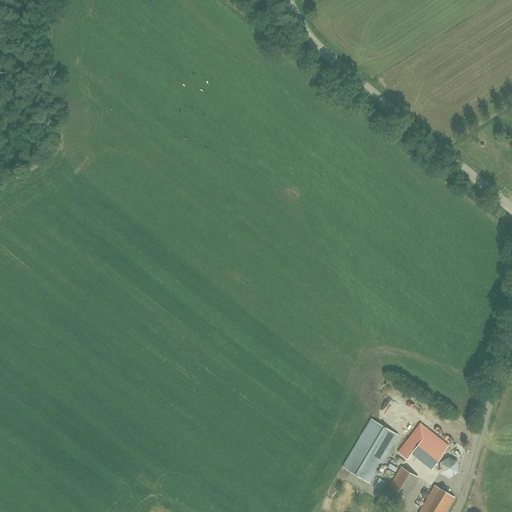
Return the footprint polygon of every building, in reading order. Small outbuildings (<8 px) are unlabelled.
[(388,384),(384,391),(389,394),(393,387),(388,384)] [(379,407),(375,412),(383,417),(386,412),(379,407)] [(343,466),(370,482),(371,482),(399,434),(371,418),(343,466)] [(427,466),(431,469),(449,445),(420,423),(398,452),(407,459),(412,454),(427,466)] [(439,473),(448,478),(457,473),(457,462),(448,457),(439,462),(439,473)] [(419,476),(408,470),(403,466),(387,492),(403,502),(419,476)] [(446,511),(455,497),(435,486),(420,511),(446,511)]
